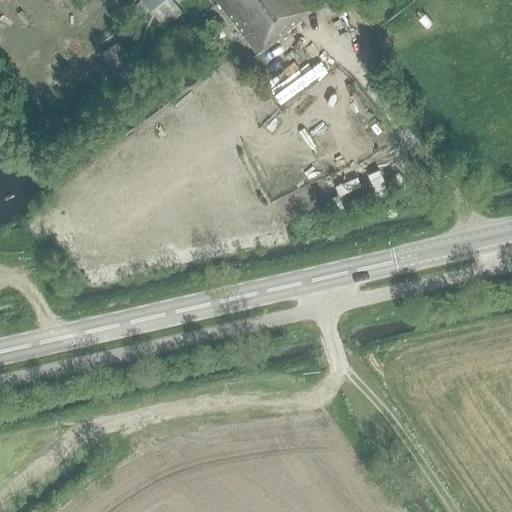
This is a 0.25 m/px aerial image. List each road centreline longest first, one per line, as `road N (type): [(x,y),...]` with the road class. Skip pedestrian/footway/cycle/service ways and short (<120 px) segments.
road 1 (secondary): [(0,352),(511,235)]
road 2 (track): [(342,373),(306,397),(214,400),(101,422),(0,495)]
road 3 (track): [(342,373),(390,419),(454,511)]
